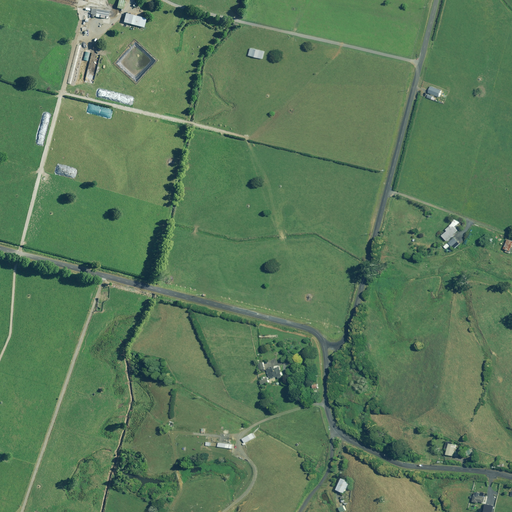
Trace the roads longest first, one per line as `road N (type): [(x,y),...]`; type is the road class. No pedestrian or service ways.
road 1 (unclassified): [(341,345),(436,0)]
road 2 (unclassified): [(323,342),(314,330),(0,248)]
road 3 (unclassified): [(511,476),(404,465),(356,443),(332,420),(326,373)]
road 4 (unknown): [(420,62),(190,8)]
